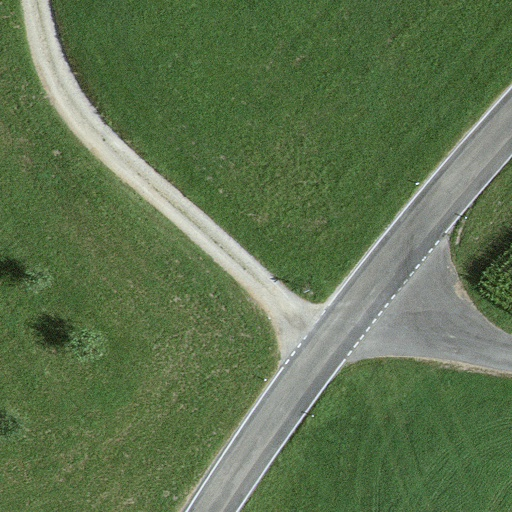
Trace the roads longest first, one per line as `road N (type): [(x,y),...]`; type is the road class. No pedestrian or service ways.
road 1 (unclassified): [(215,511),(326,348),(511,122)]
road 2 (track): [(326,348),(83,122),(44,32),(39,0)]
road 3 (track): [(511,357),(429,317),(383,276)]
